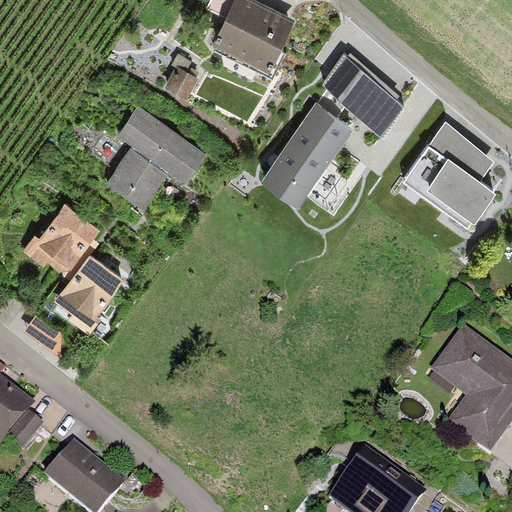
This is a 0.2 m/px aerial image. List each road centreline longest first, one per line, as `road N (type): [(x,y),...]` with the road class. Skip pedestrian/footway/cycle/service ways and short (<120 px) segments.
road 1 (unclassified): [(208,511),(0,342)]
road 2 (track): [(333,0),(511,138)]
